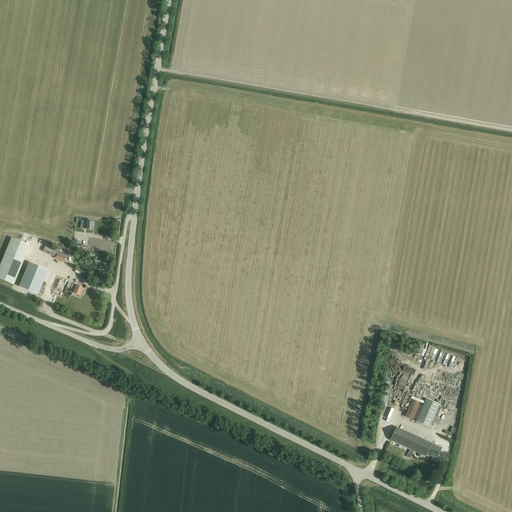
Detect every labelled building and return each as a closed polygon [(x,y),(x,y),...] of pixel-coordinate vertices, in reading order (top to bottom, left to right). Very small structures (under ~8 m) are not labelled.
[(92,230),(93,222),(87,221),(87,222),(84,221),(84,222),(83,222),(82,224),(83,224),(87,225),(87,229),(92,230)] [(30,247),(29,246),(31,243),(23,239),(22,243),(11,239),(0,266),(0,277),(15,284),(30,247)] [(43,252),(55,257),(54,258),(66,263),(69,255),(57,250),(58,249),(47,243),(43,252)] [(30,263),(20,286),(39,294),(48,271),(30,263)] [(80,295),(83,288),(77,286),(76,286),(72,284),(70,289),(72,290),(73,288),(75,289),(74,293),(80,295)] [(422,355),(424,345),(418,344),(415,354),(422,355)] [(405,417),(416,421),(430,427),(440,405),(426,399),(423,406),(419,404),(420,403),(412,400),(405,417)] [(383,429),(388,404),(382,403),(377,427),(383,429)] [(390,440),(420,454),(426,456),(426,454),(437,459),(442,448),(396,427),(390,440)]
